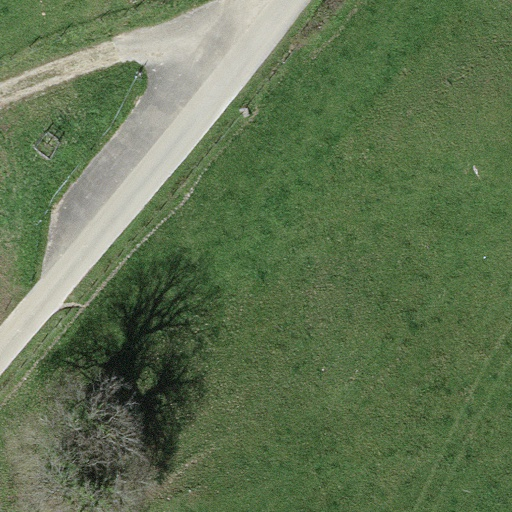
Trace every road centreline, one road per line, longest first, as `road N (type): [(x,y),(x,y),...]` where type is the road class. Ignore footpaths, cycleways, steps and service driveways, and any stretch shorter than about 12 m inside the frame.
road 1 (track): [(290,0),(216,105),(0,367)]
road 2 (track): [(252,54),(148,45),(0,101)]
